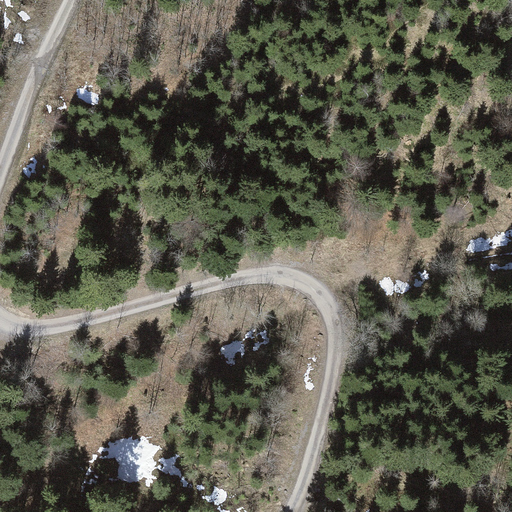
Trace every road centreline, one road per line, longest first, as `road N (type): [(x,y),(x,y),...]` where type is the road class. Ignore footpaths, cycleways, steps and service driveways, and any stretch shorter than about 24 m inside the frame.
road 1 (track): [(0,320),(52,327),(266,274),(306,283),(329,310),(336,345),(293,511)]
road 2 (track): [(72,0),(0,170)]
